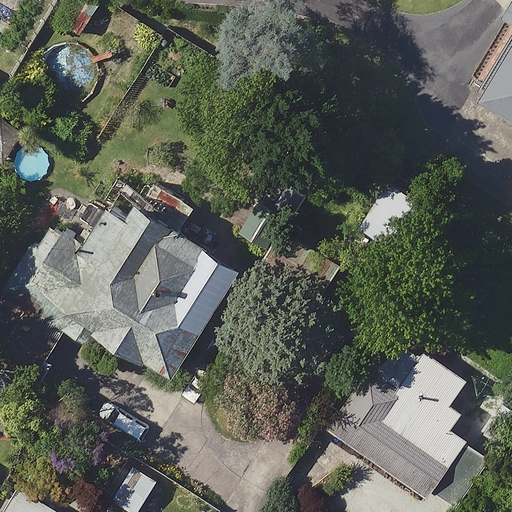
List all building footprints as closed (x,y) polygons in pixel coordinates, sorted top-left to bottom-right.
[(511,27),(511,28),(511,27),(511,69),(490,107),(511,120),(511,27)] [(111,85),(77,38),(37,67),(71,115),(111,85)] [(447,217),(398,181),(368,221),(417,258),(447,217)] [(196,224),(146,192),(109,250),(81,231),(41,293),(188,388),(257,280),(189,235),(196,224)] [(453,369),(396,335),(336,435),(445,501),(476,450),(491,458),(511,423),(511,386),(461,356),(453,369)] [(51,511),(23,494),(11,511),(51,511)]
